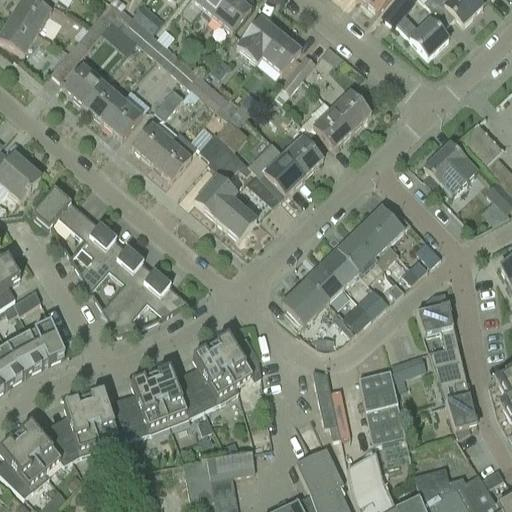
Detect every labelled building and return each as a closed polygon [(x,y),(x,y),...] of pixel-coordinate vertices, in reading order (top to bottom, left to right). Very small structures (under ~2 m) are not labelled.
[(60,0),(41,0),(55,8),(60,0)] [(188,29),(200,15),(211,25),(230,1),(228,0),(195,0),(179,21),(188,29)] [(376,21),(389,5),(392,0),(362,0),(358,6),(376,21)] [(481,14),(467,0),(434,0),(432,3),(431,1),(422,10),(430,19),(444,33),(453,25),(461,33),(474,21),(472,20),(479,14),(480,15),(481,14)] [(479,0),(487,8),(495,0),(479,0)] [(211,25),(230,41),(237,33),(250,17),(230,1),(211,25)] [(49,19),(40,13),(24,3),(10,25),(36,41),(49,19)] [(398,3),(394,9),(381,24),(392,34),(394,32),(426,67),(446,47),(432,33),(428,28),(418,38),(409,29),(402,22),(410,12),(398,3)] [(121,16),(124,12),(114,4),(102,19),(111,27),(121,16)] [(130,24),(121,16),(111,27),(111,28),(118,34),(120,36),(130,24)] [(111,28),(111,27),(102,19),(76,49),(86,57),(102,38),(111,28)] [(154,22),(142,35),(144,36),(150,42),(161,29),(154,22)] [(130,24),(120,36),(130,45),(140,33),(130,24)] [(0,50),(22,63),(32,47),(36,41),(10,25),(0,42),(0,50)] [(246,41),(235,55),(255,71),(260,65),(279,42),(259,25),(246,41)] [(140,33),(130,45),(140,54),(151,42),(150,42),(144,36),(142,35),(140,33)] [(155,67),(165,55),(151,42),(140,54),(155,67)] [(279,42),(260,65),(281,82),(287,74),(299,58),(279,42)] [(59,89),(86,57),(76,49),(50,81),(59,89)] [(328,54),(322,61),(335,72),(341,64),(340,63),(328,54)] [(165,76),(176,64),(165,55),(155,67),(165,76)] [(304,63),(292,78),(302,85),(314,71),(304,63)] [(176,85),(186,73),(176,64),(165,76),(176,85)] [(61,96),(82,113),(102,89),(81,72),(74,81),(61,96)] [(186,93),(196,81),(186,73),(176,85),(186,93)] [(279,93),(272,100),(280,108),(288,101),(301,85),(292,78),(279,93)] [(196,102),(206,90),(196,81),(186,93),(196,102)] [(102,89),(82,113),(100,129),(121,105),(102,89)] [(206,110),(216,98),(206,90),(196,102),(206,110)] [(161,127),(180,104),(171,97),(152,119),(161,127)] [(216,98),(206,110),(216,119),(226,107),(216,98)] [(349,99),(334,113),(330,117),(351,139),(370,121),(349,99)] [(121,147),(134,131),(141,123),(121,105),(100,129),(121,147)] [(226,129),(227,128),(237,116),(226,107),(216,119),(226,129)] [(237,116),(227,128),(236,135),(249,119),(240,112),(237,116)] [(332,157),(351,139),(330,117),(311,135),(318,143),(332,157)] [(149,132),(143,139),(130,155),(150,172),(177,140),(160,127),(156,129),(152,134),(149,132)] [(227,128),(226,129),(214,143),(222,151),(236,135),(227,128)] [(511,182),(495,165),(502,158),(476,131),(457,149),(483,177),(496,190),(511,206),(511,182)] [(170,189),(183,173),(190,166),(188,164),(194,156),(197,158),(210,142),(201,135),(189,149),(177,140),(150,172),(170,189)] [(208,169),(222,151),(214,143),(213,142),(198,160),(208,169)] [(322,167),(308,153),(300,145),(282,162),(303,184),(322,167)] [(270,150),(246,173),(249,177),(254,182),(279,208),(284,203),(303,184),(282,162),(281,163),(270,150)] [(218,181),(228,169),(244,182),(249,177),(246,173),(234,162),(235,161),(222,151),(208,169),(206,172),(218,181)] [(450,204),(464,190),(475,180),(462,166),(448,151),(433,166),(430,164),(422,172),(424,174),(423,176),(429,182),(437,190),(439,192),(450,204)] [(0,192),(7,199),(19,209),(26,200),(39,185),(22,170),(15,164),(14,163),(9,168),(0,160),(0,192)] [(244,192),(257,203),(270,215),(269,216),(270,217),(279,208),(254,182),(244,192)] [(429,182),(422,188),(432,199),(439,192),(437,190),(429,182)] [(193,209),(212,226),(230,206),(231,207),(235,202),(234,202),(214,185),(193,209)] [(484,201),(490,207),(504,221),(511,213),(511,206),(496,190),(484,201)] [(97,235),(78,218),(70,211),(53,197),(30,223),(47,237),(49,235),(58,225),(86,249),(98,235),(97,235)] [(230,206),(212,226),(237,247),(255,227),(231,207),(230,206)] [(380,215),(364,230),(387,254),(408,233),(409,233),(408,233),(396,219),(390,225),(380,215)] [(384,270),(377,263),(387,254),(364,230),(350,244),(379,275),(384,270)] [(76,283),(83,289),(90,301),(109,279),(126,259),(124,258),(114,249),(115,247),(98,233),(97,235),(98,235),(86,249),(81,255),(92,264),(78,281),(76,283)] [(350,244),(334,258),(357,282),(365,291),(373,283),(380,276),(379,275),(350,244)] [(429,274),(439,265),(426,250),(416,259),(428,273),(429,274)] [(511,266),(497,274),(508,295),(511,292),(511,252),(506,255),(511,266)] [(151,281),(148,278),(140,271),(142,270),(126,256),(124,258),(126,259),(109,279),(124,291),(98,321),(106,326),(109,332),(152,281),(151,281)] [(320,272),(343,296),(357,283),(334,258),(320,272)] [(0,269),(0,314),(1,314),(10,309),(9,307),(3,297),(18,287),(6,266),(0,269)] [(408,276),(417,285),(425,277),(416,268),(408,276)] [(320,272),(305,287),(328,311),(343,296),(320,272)] [(408,276),(401,283),(408,290),(410,292),(417,285),(408,276)] [(153,279),(151,281),(152,281),(109,332),(116,344),(116,343),(131,339),(138,336),(129,328),(145,310),(162,325),(170,320),(178,315),(186,310),(168,295),(169,293),(153,279)] [(303,335),(317,321),(328,311),(305,287),(304,287),(280,311),(285,316),(276,325),(295,340),(302,334),(303,335)] [(393,291),(386,298),(392,305),(394,307),(402,300),(393,291)] [(386,311),(372,297),(357,311),(371,325),(386,311)] [(17,324),(39,310),(34,298),(12,312),(17,324)] [(426,308),(414,322),(414,323),(415,322),(415,324),(422,344),(438,340),(442,357),(427,360),(428,362),(434,381),(460,373),(446,314),(444,305),(426,308)] [(342,326),(355,339),(370,325),(370,326),(371,325),(357,311),(342,326)] [(6,325),(16,321),(12,312),(2,318),(6,325)] [(336,320),(331,326),(347,343),(349,345),(354,339),(355,340),(355,339),(342,326),(336,320)] [(43,373),(63,364),(49,332),(27,341),(43,373)] [(23,383),(43,373),(27,341),(5,353),(23,383)] [(233,395),(234,395),(250,385),(252,390),(259,386),(256,366),(249,355),(237,362),(226,344),(208,355),(233,395)] [(314,346),(313,356),(330,357),(331,348),(314,346)] [(0,388),(4,395),(23,383),(5,353),(0,356),(0,388)] [(237,400),(234,395),(233,395),(208,355),(191,366),(202,384),(189,390),(202,418),(218,411),(237,400)] [(392,378),(388,379),(391,389),(394,388),(398,397),(405,395),(402,385),(405,384),(399,369),(390,373),(392,378)] [(460,373),(434,381),(437,392),(443,408),(446,417),(453,438),(456,446),(455,446),(456,447),(468,440),(467,435),(472,434),(475,433),(460,373)] [(187,426),(202,418),(189,390),(176,397),(168,377),(149,384),(168,434),(188,427),(187,426)] [(511,377),(494,388),(505,407),(498,411),(511,435),(511,377)] [(338,446),(331,409),(325,382),(311,379),(323,435),(328,434),(330,447),(338,446)] [(360,403),(371,451),(376,477),(410,469),(404,444),(391,389),(388,379),(387,379),(376,382),(357,387),(360,403)] [(149,442),(168,434),(149,384),(129,392),(137,411),(123,416),(133,445),(148,441),(149,442)] [(118,450),(133,445),(123,416),(108,420),(102,400),(82,407),(99,457),(118,451),(118,450)] [(79,464),(99,457),(82,407),(62,413),(69,433),(56,441),(71,468),(79,464)] [(206,426),(196,430),(200,442),(211,439),(206,426)] [(62,473),(71,468),(56,441),(43,448),(29,432),(13,445),(43,481),(44,481),(58,469),(62,473)] [(48,485),(44,481),(43,481),(13,445),(0,455),(0,461),(11,474),(0,483),(0,484),(22,506),(31,499),(48,485)] [(232,450),(222,454),(226,464),(237,462),(232,450)] [(309,465),(294,472),(309,502),(312,511),(345,511),(337,495),(342,493),(325,457),(309,465)] [(312,511),(309,502),(289,511),(235,511),(231,485),(253,481),(249,460),(237,462),(226,464),(206,468),(212,507),(211,507),(212,511),(312,511)] [(182,472),(189,511),(211,507),(212,507),(206,468),(182,472)] [(419,503),(420,508),(454,496),(464,511),(494,511),(486,497),(480,487),(476,482),(463,490),(460,485),(446,489),(443,475),(429,479),(412,484),(416,504),(419,503)] [(482,486),(480,487),(486,497),(502,488),(496,478),(482,486)] [(73,484),(66,492),(73,498),(80,490),(73,484)] [(353,511),(390,511),(380,490),(350,506),(353,511)] [(0,500),(0,505),(5,511),(12,503),(5,496),(0,500)] [(422,511),(464,511),(454,496),(420,508),(422,511)] [(416,504),(401,511),(422,511),(420,508),(419,503),(416,504)]
